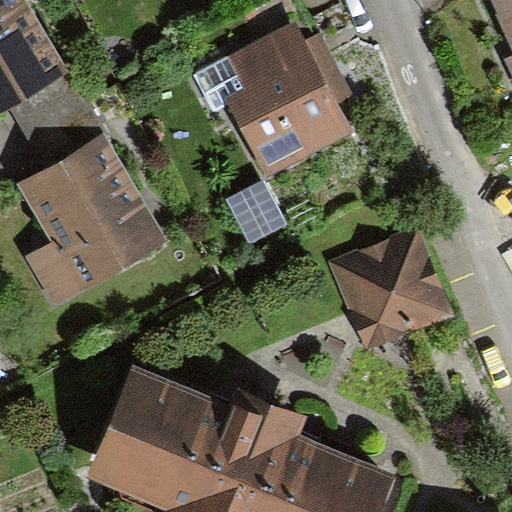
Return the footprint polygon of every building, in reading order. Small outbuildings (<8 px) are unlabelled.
[(20,0),(0,0),(0,101),(58,69),(20,0)] [(511,0),(489,0),(511,50),(511,58),(500,64),(511,91),(511,0)] [(350,128),(294,25),(230,60),(245,88),(227,98),(268,172),(350,128)] [(95,134),(58,69),(0,101),(0,104),(35,168),(95,134)] [(155,242),(95,134),(35,168),(19,177),(55,241),(24,258),(48,301),(155,242)] [(285,223),(264,182),(230,199),(250,240),(285,223)] [(417,230),(329,266),(363,349),(452,313),(417,230)] [(244,407),(143,365),(95,479),(173,511),(377,511),(393,474),(296,434),(305,412),(251,390),(244,407)]
